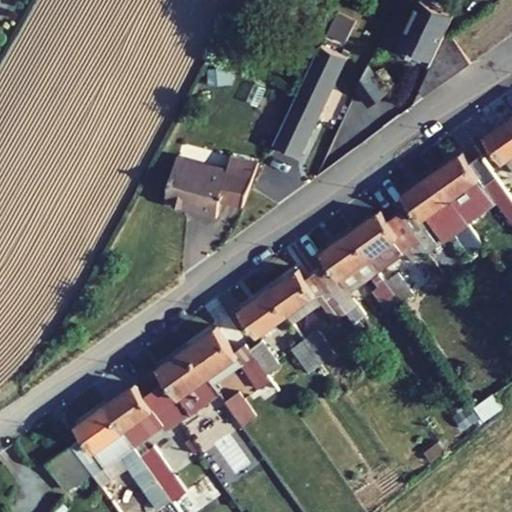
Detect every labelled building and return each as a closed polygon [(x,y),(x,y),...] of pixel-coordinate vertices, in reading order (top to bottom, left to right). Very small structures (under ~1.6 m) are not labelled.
[(450,24),(417,8),(395,53),(419,65),(421,61),(430,66),(449,28),(450,24)] [(474,56),(449,28),(430,66),(415,97),(474,56)] [(348,46),(321,33),(274,131),(302,144),(348,46)] [(382,98),(361,72),(351,92),(367,111),(382,98)] [(511,104),(495,116),(511,139),(511,104)] [(511,171),(487,136),(473,146),(467,137),(439,156),(474,206),(503,185),(511,197),(511,171)] [(244,192),(260,152),(234,145),(230,158),(209,153),(208,155),(180,148),(170,187),(203,196),(202,198),(219,203),(223,187),(244,192)] [(415,187),(402,197),(430,237),(461,216),(477,238),(490,229),(474,206),(439,156),(409,178),(415,187)] [(382,197),(353,217),(380,255),(407,236),(415,248),(430,237),(402,197),(388,206),(382,197)] [(380,255),(353,217),(325,236),(333,246),(321,255),(352,299),(365,289),(354,273),(380,255)] [(303,253),(279,269),(295,292),(321,274),(329,285),(327,286),(341,306),(352,299),(321,255),(310,263),(303,253)] [(399,259),(388,267),(403,289),(415,281),(399,259)] [(388,267),(376,276),(391,297),(403,289),(388,267)] [(279,269),(249,291),(265,313),(295,292),(279,269)] [(321,274),(295,292),(303,303),(327,286),(329,285),(321,274)] [(372,299),(365,289),(352,299),(365,317),(376,310),(369,301),(372,299)] [(226,307),(198,327),(218,355),(246,335),(266,364),(279,355),(259,327),(254,320),(241,329),(226,307)] [(328,310),(315,319),(332,343),(345,334),(328,310)] [(270,319),(259,327),(279,355),(289,347),(270,319)] [(315,319),(303,328),(320,352),(332,343),(315,319)] [(198,327),(169,348),(177,359),(164,368),(188,401),(230,371),(218,355),(198,327)] [(143,366),(117,384),(134,408),(162,387),(169,398),(178,409),(188,401),(164,368),(151,377),(143,366)] [(249,371),(236,380),(252,401),(265,392),(249,371)] [(95,412),(79,423),(100,453),(103,457),(119,445),(117,442),(144,423),(141,418),(134,408),(117,384),(88,404),(95,412)] [(162,387),(134,408),(141,418),(169,398),(162,387)] [(499,389),(480,402),(492,420),(511,406),(499,389)] [(242,424),(256,415),(239,391),(226,400),(242,424)] [(72,471),(100,453),(79,423),(52,442),(72,471)] [(151,432),(144,423),(117,442),(119,445),(103,457),(109,466),(141,443),(139,440),(151,432)] [(163,423),(151,432),(169,457),(181,449),(163,423)] [(151,432),(139,440),(141,443),(158,466),(169,457),(151,432)] [(216,453),(183,477),(198,497),(230,474),(216,453)]
